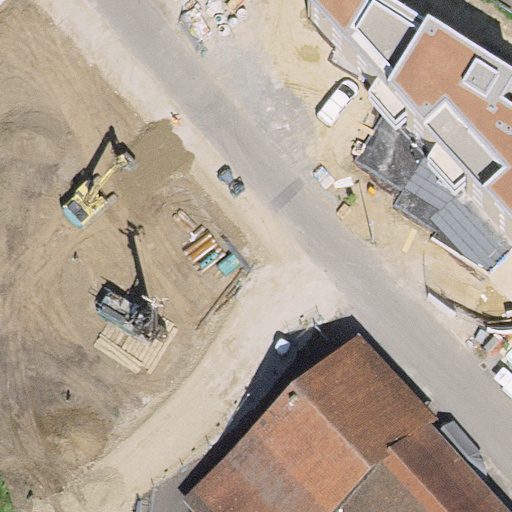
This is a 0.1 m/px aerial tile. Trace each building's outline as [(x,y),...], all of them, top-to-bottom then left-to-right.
[(511,92),(362,0),(321,0),(310,19),(511,244),(511,92)] [(200,204),(27,5),(0,28),(0,204),(86,303),(200,204)] [(441,425),(363,340),(191,498),(203,511),(346,511),(436,429),(441,425)] [(0,357),(0,495),(53,511),(79,511),(116,393),(0,357)] [(511,511),(511,510),(436,429),(346,511),(511,511)]
